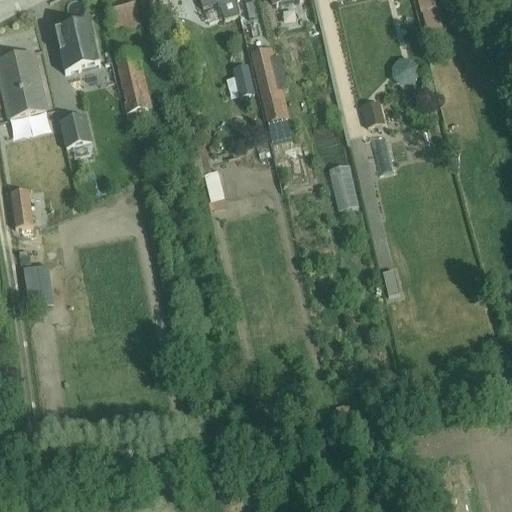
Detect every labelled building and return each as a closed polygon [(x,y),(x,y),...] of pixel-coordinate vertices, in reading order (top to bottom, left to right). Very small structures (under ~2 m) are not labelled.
[(199,0),(203,11),(218,7),(219,11),(221,11),(225,25),(239,21),(234,0),(199,0)] [(300,0),(273,0),(276,11),(302,5),(300,0)] [(442,0),(416,0),(427,36),(442,32),(437,13),(446,11),(442,0)] [(112,26),(106,28),(109,39),(141,29),(132,1),(107,9),(112,26)] [(69,32),(55,35),(56,41),(65,76),(100,70),(90,27),(69,32)] [(121,52),(113,53),(115,62),(114,62),(129,127),(138,125),(136,117),(152,113),(140,56),(123,60),(121,52)] [(31,58),(0,65),(0,81),(10,125),(45,117),(31,58)] [(398,64),(391,72),(392,83),(400,90),(411,89),(418,81),(417,69),(409,63),(398,64)] [(277,65),(254,71),(272,147),(290,142),(286,123),(290,122),(277,65)] [(247,75),(235,78),(239,96),(251,93),(247,75)] [(379,106),(361,111),(367,132),(385,128),(379,106)] [(73,152),(91,148),(85,121),(60,127),(66,154),(73,152)] [(373,143),(378,173),(394,171),(389,140),(373,143)] [(91,148),(73,152),(75,163),(94,159),(91,148)] [(208,162),(197,164),(201,182),(205,181),(211,207),(225,203),(218,175),(212,177),(208,162)] [(350,169),(329,174),(338,215),(359,211),(350,169)] [(29,196),(11,198),(15,234),(34,231),(29,196)] [(402,271),(387,271),(389,300),(403,299),(402,271)] [(54,286),(25,289),(27,314),(56,311),(54,286)] [(403,303),(389,307),(394,328),(409,325),(403,303)] [(350,410),(336,413),(338,426),(353,423),(350,410)] [(62,434),(47,436),(50,461),(64,460),(62,434)]
